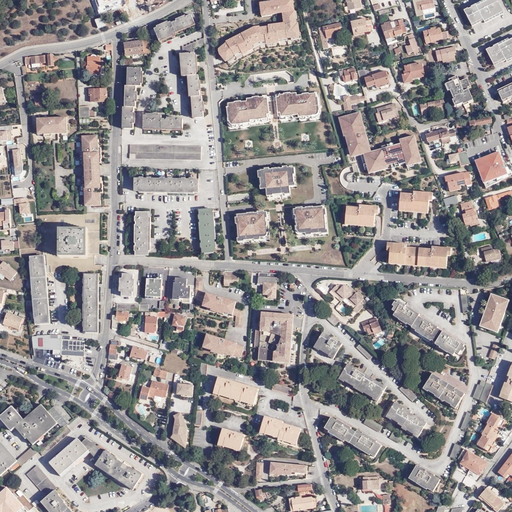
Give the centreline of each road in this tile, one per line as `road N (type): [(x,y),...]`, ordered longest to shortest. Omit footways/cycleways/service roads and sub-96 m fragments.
road 1 (residential): [(111,260),(116,32)]
road 2 (residential): [(228,265),(212,80)]
road 3 (unknown): [(25,476),(86,431),(144,469),(137,506)]
road 4 (unknown): [(308,312),(431,420)]
road 5 (residential): [(353,274),(462,286),(511,277)]
road 6 (residential): [(302,394),(312,408),(330,409),(430,465)]
road 7 (residential): [(228,265),(353,274)]
road 8 (tertiary): [(0,65),(116,32)]
